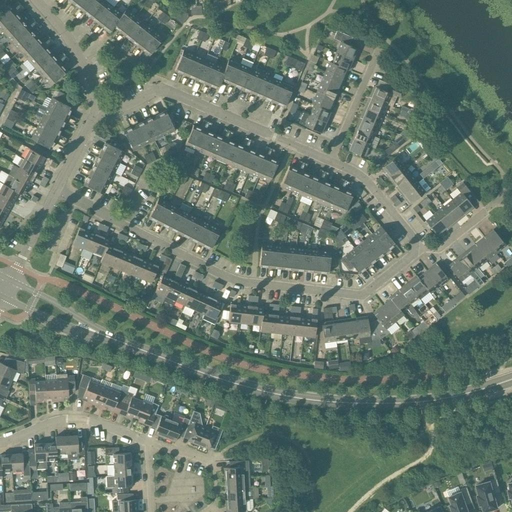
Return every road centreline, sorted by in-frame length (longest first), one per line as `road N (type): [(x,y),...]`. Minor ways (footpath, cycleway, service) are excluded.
road 1 (tertiary): [(102,335),(222,380),(310,400),(404,403),(511,379)]
road 2 (residential): [(417,247),(361,296),(228,279),(125,226)]
road 3 (residential): [(331,164),(160,90),(93,119)]
road 4 (residential): [(149,444),(87,420),(0,441)]
road 5 (residential): [(93,119),(91,84),(69,39),(33,0)]
road 6 (residential): [(417,247),(365,179),(331,164)]
road 7 (residential): [(331,164),(373,50)]
